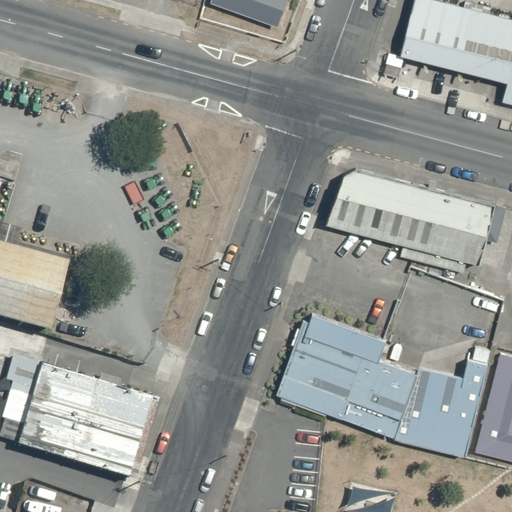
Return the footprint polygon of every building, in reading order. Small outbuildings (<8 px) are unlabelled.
[(213,0),(213,1),(237,9),(240,0),(213,0)] [(511,16),(444,0),(413,0),(400,55),(508,81),(503,98),(511,100),(511,16)] [(475,192),(335,154),(320,210),(460,248),(475,192)] [(57,251),(0,235),(0,309),(38,319),(57,251)] [(388,342),(311,316),(279,395),(464,459),(490,365),(468,359),(463,378),(421,369),(418,375),(382,361),(388,342)] [(477,453),(511,461),(511,351),(499,348),(477,453)] [(134,381),(22,351),(2,427),(114,457),(134,381)]
